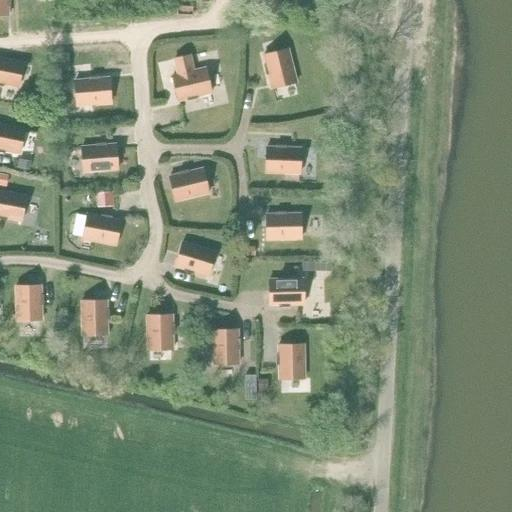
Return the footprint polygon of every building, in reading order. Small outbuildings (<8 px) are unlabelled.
[(8,0),(0,0),(0,15),(8,15),(8,0)] [(288,49),(264,55),(272,88),(296,82),(288,49)] [(178,75),(172,76),(178,100),(211,92),(206,68),(194,71),(190,55),(174,59),(178,75)] [(0,57),(0,83),(19,87),(23,62),(0,57)] [(74,77),(84,77),(83,65),(73,65),(74,77)] [(109,78),(75,81),(77,106),(111,103),(109,78)] [(0,124),(0,149),(20,154),(25,129),(0,124)] [(116,144),(82,147),(83,172),(118,169),(116,144)] [(266,147),(266,172),(300,173),(301,148),(266,147)] [(19,160),(18,167),(29,169),(30,162),(19,160)] [(203,169),(169,176),(175,201),(209,193),(203,169)] [(0,174),(0,184),(7,185),(9,175),(0,174)] [(0,190),(0,216),(21,221),(26,196),(0,190)] [(112,194),(98,194),(98,205),(112,205),(112,194)] [(87,214),(82,239),(116,245),(121,220),(87,214)] [(300,214),(266,214),(267,240),(301,239),(300,214)] [(182,242),(175,266),(208,276),(215,252),(182,242)] [(303,271),(316,271),(316,262),(303,262),(303,271)] [(303,279),(269,280),(270,305),(304,304),(303,279)] [(41,285),(16,286),(17,320),(42,320),(41,285)] [(107,300),(82,301),(82,335),(107,335),(107,300)] [(55,313),(53,324),(61,326),(63,314),(55,313)] [(64,313),(62,325),(68,326),(71,314),(64,313)] [(172,315),(147,315),(148,350),(173,349),(172,315)] [(238,329),(213,330),(213,364),(239,364),(238,329)] [(178,350),(190,350),(189,341),(178,341),(178,350)] [(304,344),(279,345),(279,379),(305,378),(304,344)] [(245,384),(256,384),(256,374),(244,375),(245,384)] [(260,391),(268,391),(267,379),(259,380),(260,391)]
